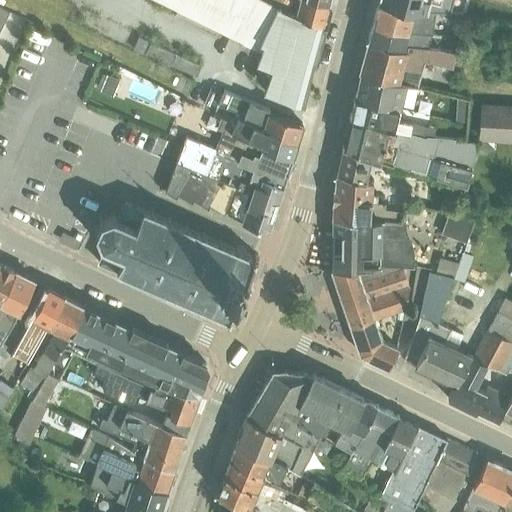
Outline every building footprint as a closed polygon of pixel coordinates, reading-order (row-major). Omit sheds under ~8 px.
[(324,26),(270,0),(157,0),(177,10),(174,15),(216,36),(218,31),(261,52),(257,62),(309,83),(324,26)] [(270,0),(324,26),(330,4),(320,0),(270,0)] [(403,31),(432,34),(435,17),(436,12),(414,11),(379,2),(373,23),(403,31)] [(0,7),(0,32),(10,12),(0,7)] [(408,48),(427,49),(432,34),(403,31),(373,23),(369,38),(408,48)] [(139,37),(134,49),(143,54),(149,41),(139,37)] [(406,83),(412,84),(418,85),(425,60),(437,63),(453,67),(455,51),(440,50),(427,49),(408,48),(369,38),(360,71),(399,80),(406,83)] [(151,43),(147,52),(196,76),(198,73),(201,65),(151,43)] [(511,53),(503,53),(501,77),(511,77),(511,53)] [(309,83),(257,62),(253,73),(267,79),(263,90),(304,105),(309,83)] [(350,116),(434,135),(436,127),(404,119),(412,84),(406,83),(399,80),(360,71),(354,97),(350,116)] [(105,74),(98,89),(113,96),(119,80),(105,74)] [(280,134),(298,141),(303,123),(225,90),(219,103),(235,111),(234,115),(263,127),(264,123),(280,128),(280,134)] [(478,144),(478,149),(494,150),(494,141),(511,142),(511,103),(481,101),(478,144)] [(224,129),(293,157),(298,141),(280,134),(280,128),(264,123),(263,127),(234,115),(233,120),(222,116),(217,127),(224,129)] [(343,147),(375,158),(403,167),(404,162),(467,187),(475,143),(464,141),(443,138),(434,135),(350,116),(343,147)] [(237,160),(253,166),(286,178),(290,166),(293,157),(224,129),(218,146),(187,135),(184,142),(185,142),(237,160)] [(248,181),(250,176),(253,166),(237,160),(185,142),(177,162),(238,185),(241,178),(248,181)] [(337,173),(366,177),(369,168),(373,171),(375,158),(343,147),(337,173)] [(238,185),(177,162),(169,181),(165,191),(177,198),(179,195),(193,203),(195,200),(209,208),(211,205),(225,213),(226,210),(243,219),(242,220),(269,229),(284,185),(262,176),(260,180),(250,176),(248,181),(241,178),(238,185)] [(262,176),(284,185),(286,178),(253,166),(250,176),(260,180),(262,176)] [(333,218),(403,221),(403,210),(386,207),(385,202),(372,199),(374,179),(366,177),(337,173),(333,218)] [(95,230),(95,233),(97,233),(101,242),(99,244),(101,246),(103,244),(106,246),(99,262),(117,270),(124,273),(123,275),(125,276),(126,274),(141,280),(140,283),(142,284),(143,282),(158,288),(157,290),(159,291),(160,289),(175,295),(174,297),(176,298),(177,296),(192,303),(191,305),(193,306),(194,304),(209,310),(208,312),(211,314),(212,311),(227,318),(226,321),(229,322),(230,319),(233,320),(234,317),(231,316),(237,302),(238,302),(239,300),(242,301),(244,298),(241,297),(248,281),(251,282),(252,279),(249,277),(250,275),(249,274),(250,272),(255,260),(258,262),(259,259),(257,257),(258,254),(255,253),(254,256),(239,249),(239,247),(237,246),(236,248),(229,245),(221,242),(222,240),(220,239),(219,241),(204,235),(205,232),(203,231),(202,233),(187,227),(188,225),(186,224),(185,226),(170,220),(171,218),(169,217),(168,219),(153,212),(154,210),(151,209),(150,211),(143,208),(143,209),(125,201),(119,216),(118,217),(116,216),(116,214),(112,213),(112,216),(104,219),(102,217),(100,220),(101,221),(98,230),(95,230)] [(449,211),(442,233),(466,240),(473,218),(449,211)] [(403,221),(333,218),(333,222),(341,222),(341,243),(334,243),(334,251),(333,251),(332,269),(381,265),(403,265),(414,266),(412,242),(407,230),(407,221),(403,221)] [(341,222),(333,222),(333,251),(334,251),(334,243),(341,243),(341,222)] [(83,238),(65,229),(62,236),(79,245),(83,238)] [(462,252),(454,277),(464,280),(473,256),(462,252)] [(435,271),(453,276),(457,261),(441,256),(435,271)] [(0,262),(0,297),(16,271),(0,262)] [(381,265),(332,269),(335,277),(350,324),(375,315),(407,308),(409,282),(403,265),(381,265)] [(420,315),(437,322),(453,276),(435,271),(429,270),(420,315)] [(16,271),(0,297),(0,348),(36,280),(21,273),(16,271)] [(50,327),(66,296),(49,287),(17,346),(33,354),(46,325),(50,327)] [(66,296),(50,327),(57,331),(34,367),(32,366),(21,384),(37,391),(47,373),(63,345),(85,306),(66,296)] [(474,358),(487,364),(498,369),(511,344),(511,300),(505,297),(474,358)] [(85,306),(63,345),(96,361),(100,354),(157,382),(154,388),(167,395),(170,386),(199,396),(209,368),(207,363),(85,306)] [(375,315),(350,324),(359,351),(364,356),(389,368),(395,345),(381,339),(375,315)] [(437,322),(420,315),(405,360),(443,378),(447,371),(459,377),(470,356),(455,349),(462,331),(437,322)] [(511,393),(510,398),(505,408),(511,411),(511,344),(498,369),(511,375),(511,393)] [(470,356),(459,377),(455,384),(448,398),(499,423),(505,408),(510,398),(487,387),(485,391),(476,386),(487,364),(474,358),(470,356)] [(167,395),(154,388),(99,362),(93,374),(105,378),(103,383),(102,387),(103,391),(112,398),(136,407),(140,397),(167,410),(162,423),(186,433),(186,432),(190,421),(190,420),(191,418),(193,412),(194,411),(199,396),(170,386),(167,395)] [(317,431),(319,432),(327,417),(300,403),(313,374),(312,374),(286,370),(273,370),(259,396),(317,431)] [(447,371),(443,378),(455,384),(459,377),(447,371)] [(33,398),(46,404),(60,378),(47,373),(37,391),(33,398)] [(300,403),(327,417),(334,421),(346,428),(348,429),(364,398),(342,387),(315,374),(313,374),(300,403)] [(1,379),(0,380),(0,408),(1,410),(13,388),(1,379)] [(246,417),(312,451),(321,433),(319,432),(317,431),(259,396),(246,417)] [(17,428),(33,434),(48,405),(46,404),(33,398),(17,427),(17,428)] [(348,429),(346,428),(336,442),(351,451),(376,404),(364,398),(348,429)] [(142,455),(174,469),(186,433),(162,423),(114,402),(108,419),(102,417),(99,426),(147,444),(142,455)] [(376,404),(351,451),(343,467),(360,476),(372,459),(384,443),(399,415),(376,404)] [(384,443),(372,459),(395,467),(417,423),(399,415),(384,443)] [(237,443),(286,464),(300,474),(312,451),(246,417),(237,443)] [(319,432),(321,433),(326,436),(334,421),(327,417),(319,432)] [(385,502),(379,511),(412,511),(414,510),(426,483),(447,438),(417,423),(395,467),(379,499),(385,502)] [(33,434),(17,428),(12,435),(29,443),(33,434)] [(174,469),(142,455),(90,429),(81,454),(98,461),(167,490),(174,469)] [(447,438),(426,483),(456,502),(478,453),(447,438)] [(230,461),(263,476),(266,468),(268,471),(267,475),(280,480),(286,464),(237,443),(230,461)] [(499,511),(511,484),(511,469),(487,458),(466,509),(472,511),(474,511),(477,507),(489,511),(479,511),(499,511)] [(167,490),(98,461),(90,482),(127,497),(160,511),(167,490)] [(218,494),(234,501),(258,511),(379,511),(385,502),(379,499),(371,495),(364,509),(314,482),(307,497),(334,511),(315,511),(284,497),(286,490),(264,476),(263,476),(230,461),(218,494)] [(511,511),(511,484),(499,511),(511,511)] [(219,511),(235,511),(234,501),(218,494),(219,511)] [(160,511),(127,497),(121,511),(99,511),(98,511),(160,511)]
